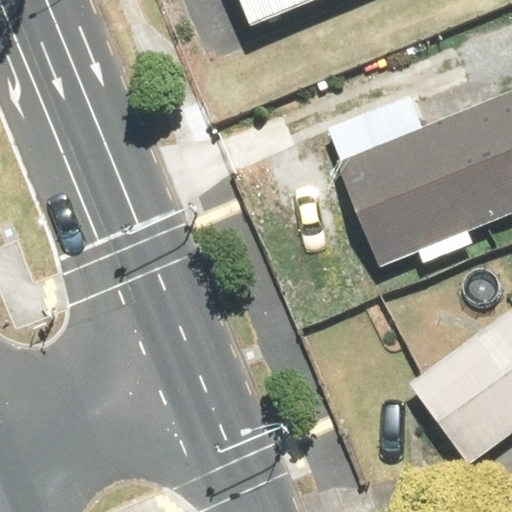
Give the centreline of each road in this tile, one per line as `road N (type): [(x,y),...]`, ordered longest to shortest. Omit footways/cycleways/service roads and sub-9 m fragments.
road 1 (primary): [(47,0),(186,350)]
road 2 (tertiary): [(0,427),(186,350)]
road 3 (primary): [(186,350),(253,511)]
